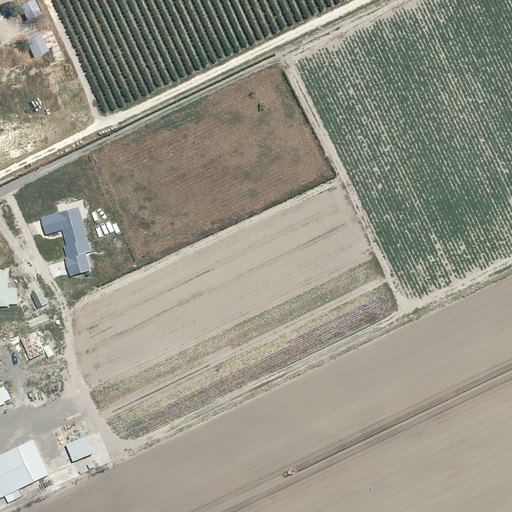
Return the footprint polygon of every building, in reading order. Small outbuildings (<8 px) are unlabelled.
[(43,20),(34,0),(22,0),(18,2),(27,26),(43,20)] [(57,44),(50,29),(25,39),(33,57),(48,50),(47,48),(57,44)] [(85,216),(81,199),(57,206),(59,212),(40,217),(45,234),(62,229),(66,245),(63,245),(66,255),(64,256),(69,275),(91,269),(86,252),(91,251),(81,217),(85,216)] [(1,275),(1,269),(0,269),(0,305),(18,304),(17,287),(8,288),(7,275),(1,275)] [(47,302),(40,288),(31,292),(37,307),(47,302)] [(44,352),(34,331),(20,337),(26,350),(19,353),(23,361),(44,352)] [(0,404),(11,399),(5,385),(0,387),(0,404)] [(73,424),(68,412),(54,417),(62,437),(55,439),(57,445),(65,442),(72,460),(91,453),(79,422),(73,424)] [(23,495),(19,488),(49,473),(32,439),(0,454),(0,496),(12,491),(16,498),(23,495)]
